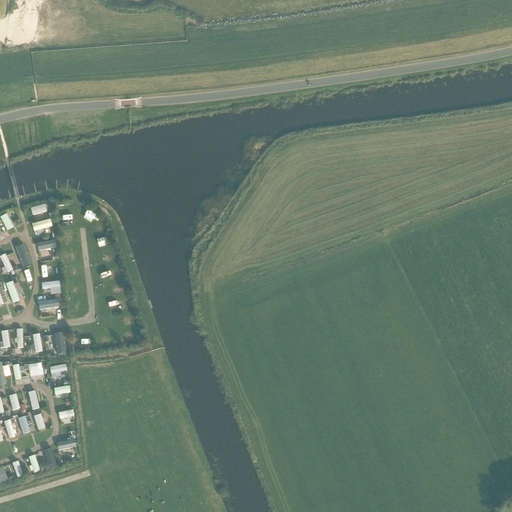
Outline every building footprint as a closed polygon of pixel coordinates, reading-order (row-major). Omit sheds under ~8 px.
[(30,208),(32,216),(46,213),(44,205),(30,208)] [(0,216),(0,219),(4,231),(17,225),(12,212),(0,216)] [(84,227),(94,219),(92,215),(81,223),(84,227)] [(73,243),(71,232),(61,234),(62,245),(73,243)] [(49,249),(52,249),(52,241),(37,242),(38,259),(49,258),(49,249)] [(19,266),(28,263),(22,244),(12,247),(19,266)] [(104,264),(113,263),(113,254),(103,255),(104,264)] [(0,266),(3,277),(12,275),(7,255),(0,256),(0,266)] [(55,261),(39,264),(40,270),(56,267),(55,261)] [(116,266),(105,270),(109,281),(120,277),(116,266)] [(23,273),(17,275),(21,290),(27,289),(23,273)] [(10,304),(18,302),(14,281),(6,283),(10,304)] [(40,292),(57,290),(56,281),(39,283),(40,292)] [(112,285),(115,294),(125,292),(122,282),(112,285)] [(82,288),(68,290),(70,300),(83,297),(82,288)] [(58,308),(57,300),(37,302),(38,310),(58,308)] [(7,331),(0,332),(0,337),(2,349),(9,348),(7,331)] [(31,336),(34,354),(41,353),(38,334),(31,336)] [(52,347),(61,345),(60,335),(46,338),(46,343),(52,342),(52,347)] [(42,380),(41,364),(27,365),(28,381),(42,380)] [(18,365),(11,366),(13,385),(27,384),(26,375),(19,376),(18,365)] [(50,376),(65,374),(65,366),(49,368),(50,376)] [(55,388),(55,400),(67,399),(66,388),(55,388)] [(11,411),(18,409),(15,395),(8,396),(11,411)] [(42,397),(22,400),(23,406),(43,403),(42,397)] [(41,409),(32,411),(36,431),(46,429),(41,409)] [(59,425),(71,423),(68,411),(56,413),(59,425)] [(16,420),(21,435),(30,432),(25,417),(16,420)] [(6,440),(13,438),(9,421),(2,422),(6,440)] [(57,446),(60,456),(72,453),(69,443),(57,446)] [(44,463),(39,465),(41,471),(55,467),(51,449),(42,451),(44,463)] [(26,458),(31,473),(38,471),(33,456),(26,458)] [(14,478),(20,477),(17,462),(11,463),(14,478)]
